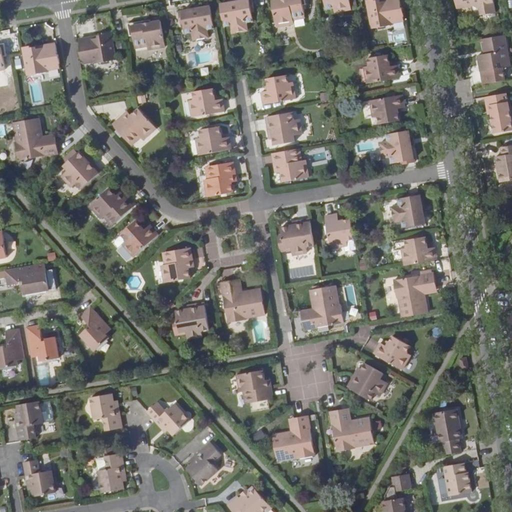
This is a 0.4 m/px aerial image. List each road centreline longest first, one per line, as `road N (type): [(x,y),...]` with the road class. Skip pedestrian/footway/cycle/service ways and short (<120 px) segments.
road 1 (residential): [(260,206),(185,217),(165,207),(82,114),(61,0)]
road 2 (tertiary): [(454,170),(511,484)]
road 3 (residential): [(454,170),(260,206)]
road 4 (residential): [(260,206),(285,349),(311,376)]
road 5 (tertiary): [(426,0),(454,170)]
road 6 (residential): [(260,206),(238,83)]
